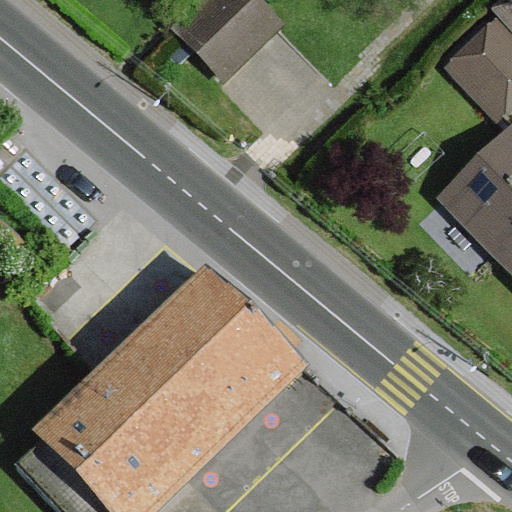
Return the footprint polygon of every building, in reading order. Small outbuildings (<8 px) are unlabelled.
[(219,0),(178,39),(223,86),(281,31),(250,0),(219,0)] [(511,3),(497,16),(511,32),(511,3)] [(511,45),(499,32),(454,73),(502,125),(511,116),(511,45)] [(511,143),(450,204),(511,267),(511,143)] [(95,378),(42,429),(122,511),(148,511),(299,367),(205,271),(95,378)]
